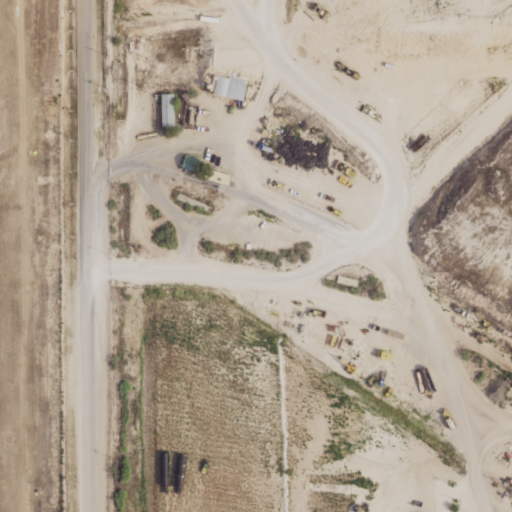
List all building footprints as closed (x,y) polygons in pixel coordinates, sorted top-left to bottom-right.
[(235,42),(245,50),(242,54),(232,46),(235,42)] [(217,74),(227,77),(228,75),(247,80),(242,100),(212,92),(217,74)] [(181,94),(187,89),(193,97),(187,101),(181,94)] [(161,93),(174,93),(175,125),(162,125),(161,93)] [(185,154),(200,159),(196,172),(181,167),(185,154)] [(208,167),(232,174),(229,185),(205,178),(208,167)] [(177,192),(211,206),(208,212),(174,198),(177,192)] [(338,275),(360,280),(358,287),(336,282),(338,275)]
